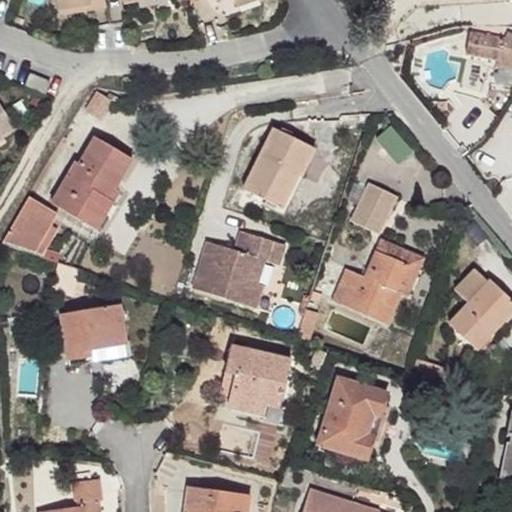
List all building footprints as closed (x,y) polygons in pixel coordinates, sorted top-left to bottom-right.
[(503,64),(511,65),(511,34),(507,34),(507,40),(476,34),(472,56),(503,60),(503,64)] [(32,72),(29,81),(47,86),(50,78),(32,72)] [(98,91),(88,109),(99,115),(110,98),(98,91)] [(0,142),(20,128),(0,99),(0,142)] [(276,126),(243,186),(281,206),(299,175),(302,177),(317,149),(276,126)] [(75,167),(55,203),(91,223),(104,198),(115,203),(122,191),(117,188),(139,151),(101,128),(77,170),(75,167)] [(373,181),(353,218),(378,231),(397,195),(373,181)] [(32,195),(4,244),(46,256),(51,247),(45,243),(63,213),(32,195)] [(104,198),(91,223),(99,229),(115,203),(104,198)] [(235,249),(208,240),(193,287),(261,308),(268,286),(254,282),(262,258),(279,263),(285,243),(241,230),(235,249)] [(348,265),(334,297),(387,321),(402,289),(395,286),(408,261),(397,256),(403,246),(383,236),(364,272),(348,265)] [(408,261),(395,286),(402,289),(409,292),(426,254),(403,246),(397,256),(408,261)] [(479,269),(459,288),(474,302),(493,283),(479,269)] [(474,302),(454,322),(482,349),(509,322),(504,319),(511,310),(511,294),(497,280),(493,283),(474,302)] [(121,303),(62,314),(69,366),(76,364),(92,360),(90,350),(126,343),(121,303)] [(90,350),(92,360),(127,354),(126,343),(90,350)] [(230,395),(229,406),(239,407),(264,413),(267,402),(280,405),(289,360),(232,347),(225,373),(236,376),(230,395)] [(225,373),(220,393),(230,395),(236,376),(225,373)] [(339,376),(319,441),(367,457),(374,436),(377,438),(385,414),(380,412),(388,393),(339,376)] [(264,413),(263,420),(281,425),(286,407),(280,405),(267,402),(264,413)] [(239,407),(236,416),(263,420),(264,413),(239,407)] [(511,470),(505,470),(501,485),(511,486),(511,470)] [(97,476),(70,481),(74,500),(77,500),(78,506),(82,506),(83,502),(97,499),(101,499),(97,476)] [(313,485),(305,511),(307,511),(381,511),(382,508),(313,485)] [(190,486),(185,511),(233,511),(228,510),(231,492),(190,486)] [(78,506),(44,511),(99,511),(97,499),(83,502),(82,506),(78,506)]
